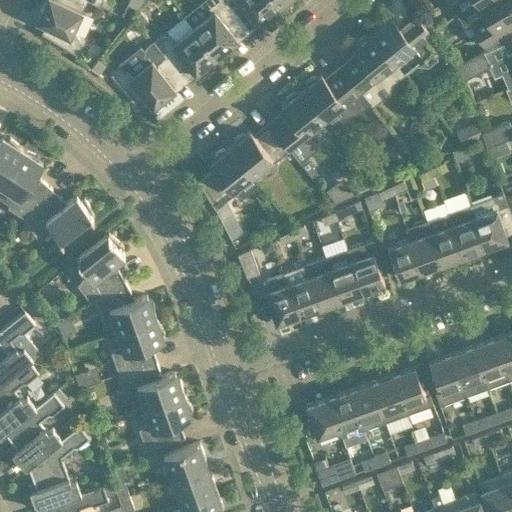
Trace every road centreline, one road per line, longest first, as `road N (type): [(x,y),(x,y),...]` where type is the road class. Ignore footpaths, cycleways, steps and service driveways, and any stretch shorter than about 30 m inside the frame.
road 1 (residential): [(228,375),(511,266)]
road 2 (residential): [(132,176),(344,0)]
road 3 (tertiary): [(132,176),(184,259),(228,375)]
road 4 (tertiary): [(0,75),(46,101),(132,176)]
road 5 (tertiary): [(228,375),(276,511)]
